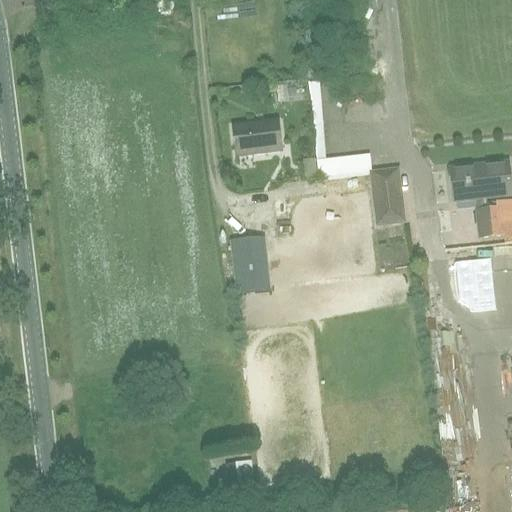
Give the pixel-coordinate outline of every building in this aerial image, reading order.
[(76,0),(79,18),(104,14),(102,0),(76,0)] [(316,154),(326,154),(324,121),(314,122),(316,154)] [(237,158),(281,153),(278,123),(234,128),(237,158)] [(368,149),(317,156),(320,180),(372,172),(368,149)] [(480,240),(505,238),(506,242),(511,241),(511,200),(498,202),(498,206),(487,207),(486,200),(511,197),(508,165),(451,172),(455,204),(479,201),(481,213),(477,213),(480,240)] [(377,228),(404,225),(398,172),(371,175),(377,228)] [(322,185),(286,187),(286,209),(323,208),(322,185)] [(374,206),(344,208),(346,226),(375,224),(374,206)] [(272,303),(271,292),(264,238),(231,242),(237,296),(239,307),(272,303)] [(464,259),(466,282),(476,281),(474,258),(464,259)]
